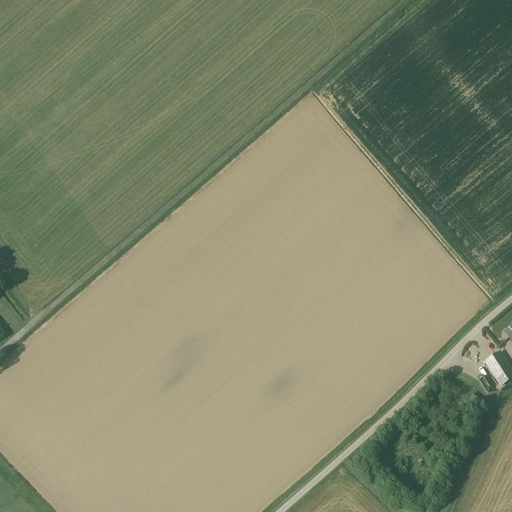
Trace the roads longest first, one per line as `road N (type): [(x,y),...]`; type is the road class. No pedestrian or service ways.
road 1 (track): [(30,325),(404,0)]
road 2 (unclassified): [(280,511),(511,298)]
